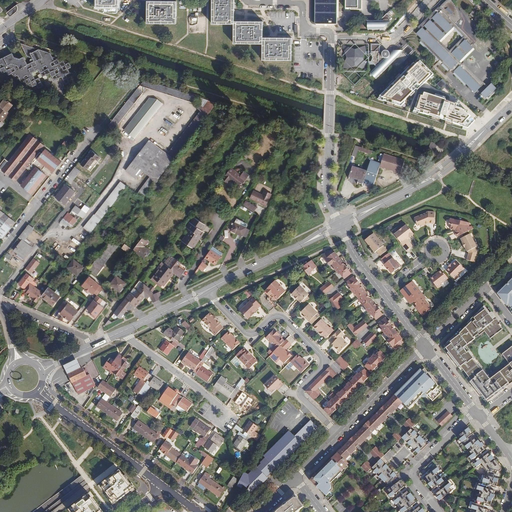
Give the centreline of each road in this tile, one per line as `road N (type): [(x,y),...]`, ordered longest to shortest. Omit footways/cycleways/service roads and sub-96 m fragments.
road 1 (residential): [(205,291),(251,335),(276,310),(326,358),(296,391),(338,433)]
road 2 (residential): [(328,202),(332,38)]
road 3 (residential): [(0,252),(98,129)]
road 4 (tertiary): [(159,482),(35,393)]
road 5 (tertiary): [(338,224),(205,291)]
road 6 (residential): [(478,414),(415,468),(414,479),(439,511)]
road 7 (residential): [(120,333),(214,400),(219,414)]
road 8 (residential): [(338,433),(425,347)]
road 9 (residential): [(332,38),(304,33),(304,3),(244,0)]
